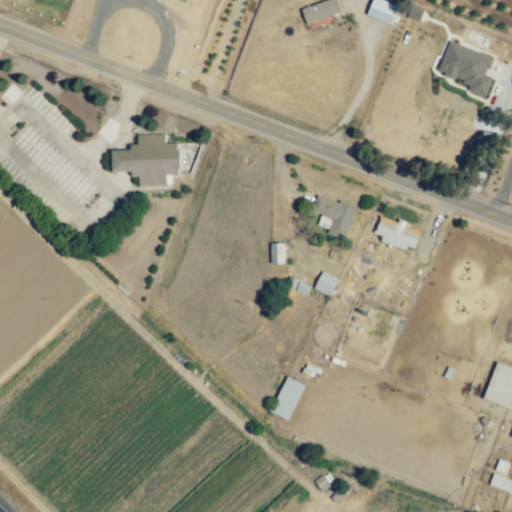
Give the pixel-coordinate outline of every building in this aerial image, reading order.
[(341,12),(337,0),(328,0),(301,9),(306,24),(341,12)] [(398,6),(381,0),(373,0),(367,15),(391,25),(398,6)] [(485,97),(492,77),(486,75),(493,57),(448,42),(438,73),(470,84),(467,91),(485,97)] [(112,172),(131,172),(131,177),(138,177),(138,186),(171,185),(171,175),(179,175),(179,143),(165,143),(164,134),(137,135),(137,144),(130,145),(130,150),(111,150),(112,172)] [(331,219),(327,234),(345,240),(356,207),(317,195),(311,213),(331,219)] [(420,232),(400,226),(401,225),(379,218),(374,234),(382,236),(380,242),(405,250),(406,246),(414,249),(420,232)] [(284,243),(270,244),(270,264),(284,264),(284,243)] [(313,289),(330,297),(338,279),(322,272),(313,289)] [(296,292),(307,294),(309,285),(297,282),(296,292)] [(482,399),(508,409),(511,397),(511,368),(496,362),(482,399)] [(304,384),(285,377),(270,413),(289,421),(304,384)] [(489,484),(511,493),(511,482),(493,474),(489,484)]
